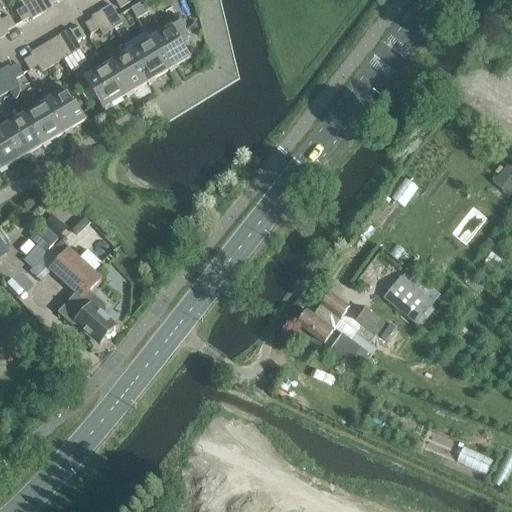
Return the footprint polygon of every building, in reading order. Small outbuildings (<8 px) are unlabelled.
[(30,18),(32,21),(42,15),(33,0),(23,0),(20,2),(24,8),(30,18)] [(47,0),(33,0),(42,15),(52,9),(51,6),(47,0)] [(120,9),(130,3),(128,0),(115,0),(115,1),(120,9)] [(139,19),(150,12),(144,2),(133,8),(139,19)] [(122,25),(111,6),(101,12),(112,31),(122,25)] [(16,13),(22,23),(30,18),(24,8),(16,13)] [(112,31),(101,12),(91,18),(93,20),(99,31),(102,37),(112,31)] [(177,16),(146,34),(168,72),(169,71),(171,73),(172,73),(171,70),(191,59),(181,42),(190,37),(177,16)] [(9,17),(1,22),(7,32),(15,27),(9,17)] [(0,39),(9,34),(7,32),(1,22),(0,19),(0,39)] [(91,35),(99,31),(93,20),(85,25),(91,35)] [(79,28),(71,33),(77,43),(85,39),(79,28)] [(70,30),(60,37),(71,55),(81,49),(77,43),(71,33),(70,30)] [(124,47),(128,54),(147,85),(147,84),(149,87),(150,86),(149,83),(168,72),(146,34),(124,47)] [(61,61),(71,55),(60,37),(50,42),(61,61)] [(50,42),(40,48),(51,67),(61,61),(50,42)] [(30,54),(31,57),(38,67),(41,73),(51,67),(40,48),(30,54)] [(125,98),(126,97),(127,99),(129,99),(127,96),(147,85),(128,54),(107,67),(125,98)] [(38,67),(31,57),(24,62),(30,72),(38,67)] [(107,67),(94,74),(88,64),(73,73),(80,84),(85,81),(103,111),(104,110),(106,112),(107,111),(106,109),(125,98),(107,67)] [(16,80),(23,76),(17,65),(9,70),(16,80)] [(9,70),(8,67),(0,72),(0,77),(9,92),(19,87),(19,86),(16,80),(9,70)] [(0,97),(9,92),(0,77),(0,97)] [(39,93),(45,103),(64,134),(66,136),(67,135),(66,133),(86,121),(67,90),(54,98),(48,88),(39,93)] [(45,103),(23,116),(42,147),(43,147),(44,149),(45,148),(44,146),(64,134),(45,103)] [(23,116),(2,129),(20,160),(21,160),(22,162),(24,161),(23,159),(42,147),(23,116)] [(2,129),(0,130),(0,174),(1,175),(2,174),(1,172),(20,160),(2,129)] [(511,171),(505,166),(496,177),(511,189),(511,171)] [(48,251),(59,239),(44,225),(33,237),(48,251)] [(0,258),(10,251),(0,237),(0,258)] [(110,337),(114,333),(114,329),(116,327),(101,314),(104,312),(104,307),(88,293),(102,279),(62,242),(54,250),(62,258),(51,270),(78,296),(62,313),(86,336),(88,334),(100,345),(107,337),(110,337)] [(502,261),(492,253),(484,264),(495,271),(502,261)] [(431,308),(398,282),(385,299),(417,325),(431,308)] [(296,326),(323,345),(340,322),(339,321),(349,308),(330,294),(313,317),(306,312),(296,326)] [(356,335),(369,346),(384,326),(364,311),(355,323),(362,327),(356,335)] [(395,350),(403,339),(388,328),(380,338),(395,350)] [(358,364),(364,356),(344,341),(346,339),(337,333),(325,349),(358,364)]
